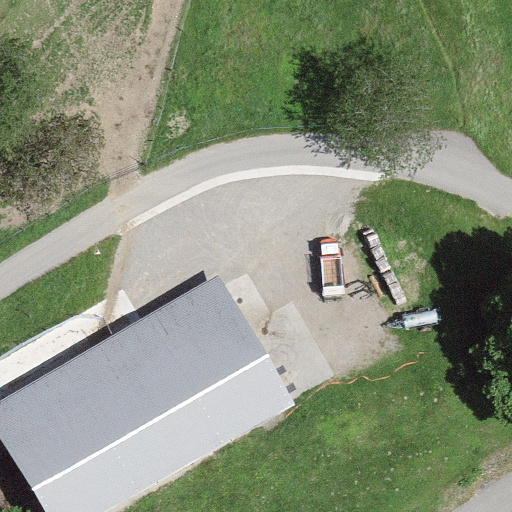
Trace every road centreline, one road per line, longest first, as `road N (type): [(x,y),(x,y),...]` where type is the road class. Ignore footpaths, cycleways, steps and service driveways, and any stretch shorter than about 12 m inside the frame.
road 1 (unclassified): [(0,284),(173,178),(281,148),(410,156),(511,199)]
road 2 (track): [(131,201),(104,73),(59,0)]
road 3 (track): [(131,201),(140,117),(173,0)]
